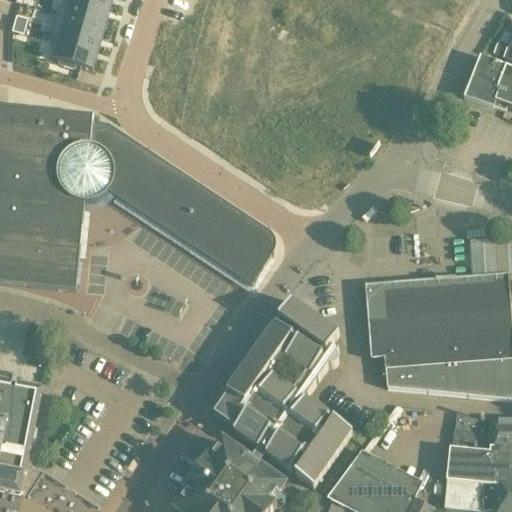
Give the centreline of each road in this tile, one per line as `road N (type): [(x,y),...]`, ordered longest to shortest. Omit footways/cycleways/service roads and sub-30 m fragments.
road 1 (residential): [(315,245),(123,111)]
road 2 (residential): [(203,399),(94,335),(0,303)]
road 3 (tertiary): [(389,172),(495,0)]
road 4 (tertiary): [(203,399),(315,245)]
road 5 (tertiary): [(127,511),(203,399)]
road 6 (residential): [(123,111),(0,79)]
road 7 (residential): [(511,201),(389,172)]
